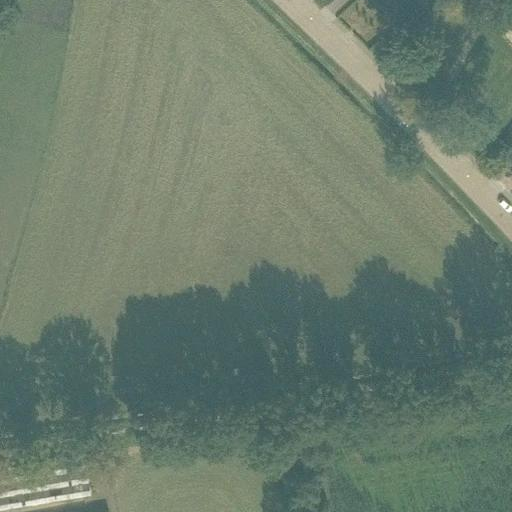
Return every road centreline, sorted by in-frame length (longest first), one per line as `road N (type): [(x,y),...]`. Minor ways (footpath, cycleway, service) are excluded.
road 1 (track): [(511,355),(0,442)]
road 2 (unclassified): [(511,228),(291,0)]
